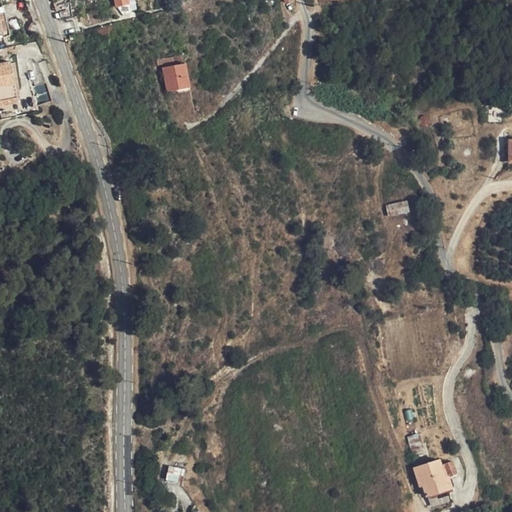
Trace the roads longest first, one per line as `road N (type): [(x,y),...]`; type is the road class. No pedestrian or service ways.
road 1 (tertiary): [(41,0),(118,252),(126,511)]
road 2 (unknown): [(421,511),(378,402),(368,351),(358,332),(338,326),(216,379),(164,458),(158,511)]
road 3 (residential): [(511,394),(498,370),(491,324),(451,261),(433,204),(401,152),(354,120),(315,117),(301,107),(311,38),(302,0)]
road 4 (unknown): [(475,300),(472,336),(448,396),(471,479),(470,496),(455,511)]
